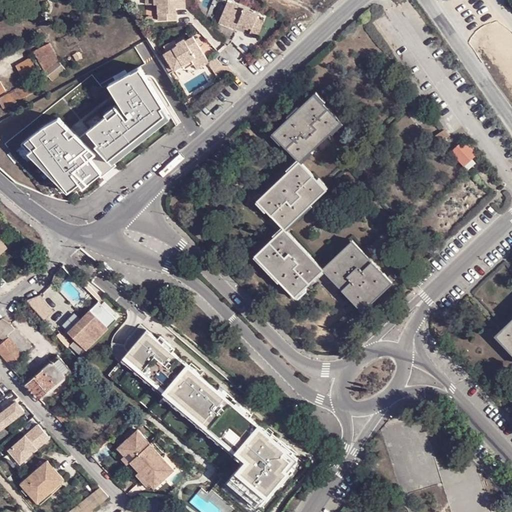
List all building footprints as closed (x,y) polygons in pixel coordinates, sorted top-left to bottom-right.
[(155,0),(155,3),(159,3),(159,11),(162,11),(163,20),(177,20),(176,6),(176,2),(186,2),(185,0),(155,0)] [(239,23),(244,25),(252,29),(249,35),(257,38),(265,21),(257,18),(259,14),(228,1),(221,17),(230,21),(229,23),(238,27),(239,23)] [(237,30),(238,27),(229,23),(230,21),(221,17),(219,22),(228,26),(237,30)] [(196,68),(208,61),(194,36),(185,41),(184,39),(177,44),(178,46),(168,52),(159,57),(170,73),(174,70),(192,60),(196,68)] [(35,52),(40,60),(45,68),(46,71),(59,60),(60,60),(51,44),(35,52)] [(216,56),(210,63),(226,84),(238,74),(231,66),(226,66),(216,56)] [(45,68),(40,60),(0,82),(0,95),(41,72),(45,68)] [(67,70),(59,60),(46,71),(45,71),(53,81),(67,70)] [(192,60),(174,70),(181,80),(198,70),(196,68),(192,60)] [(210,63),(208,61),(196,68),(198,70),(210,63)] [(20,144),(66,190),(77,181),(80,187),(98,174),(101,177),(115,164),(118,169),(176,126),(138,66),(106,83),(127,115),(125,117),(115,106),(79,137),(55,116),(42,123),(20,144)] [(48,84),(43,75),(0,100),(5,109),(48,84)] [(303,161),(318,147),(305,133),(319,121),(330,135),(345,121),(319,92),(277,133),(303,161)] [(305,133),(318,147),(330,135),(319,121),(305,133)] [(461,144),(454,152),(471,170),(480,164),(461,144)] [(303,161),(262,201),(274,213),(316,175),(303,161)] [(316,175),(274,213),(287,228),(328,188),(316,175)] [(287,228),(273,241),(311,281),(325,268),(287,228)] [(0,255),(8,248),(0,238),(0,255)] [(273,241),(258,255),(296,295),(311,281),(273,241)] [(356,242),(325,268),(344,288),(375,262),(356,242)] [(375,262),(344,288),(366,310),(395,283),(375,262)] [(40,296),(26,300),(44,320),(54,311),(40,296)] [(71,345),(81,355),(86,350),(87,351),(118,320),(117,319),(120,317),(101,299),(69,332),(76,339),(71,345)] [(6,317),(0,321),(0,326),(4,331),(8,335),(16,328),(6,317)] [(511,323),(499,335),(511,347),(511,323)] [(4,331),(0,326),(0,345),(10,337),(8,335),(4,331)] [(33,346),(16,328),(8,335),(10,337),(23,351),(25,353),(33,346)] [(145,331),(126,351),(251,461),(232,484),(259,508),(299,468),(145,331)] [(8,364),(13,360),(23,351),(10,337),(0,345),(0,353),(2,356),(8,364)] [(26,383),(40,398),(71,370),(57,356),(26,383)] [(10,365),(25,381),(29,379),(13,360),(8,364),(10,365)] [(0,437),(26,413),(16,403),(5,413),(8,416),(0,423),(0,437)] [(57,417),(68,429),(71,426),(61,415),(57,417)] [(42,426),(13,452),(25,465),(53,439),(42,426)] [(154,442),(140,429),(137,432),(133,429),(127,435),(130,439),(123,446),(130,453),(128,455),(125,458),(131,464),(134,461),(142,468),(144,466),(145,468),(143,470),(141,473),(152,483),(155,481),(157,478),(162,483),(178,465),(166,454),(154,442)] [(156,439),(154,442),(166,454),(168,451),(156,439)] [(130,453),(123,446),(121,448),(128,455),(130,453)] [(24,484),(36,498),(49,486),(53,492),(67,479),(50,461),(24,484)] [(49,486),(36,498),(43,505),(56,494),(53,492),(49,486)] [(103,490),(73,511),(96,511),(112,500),(103,490)]
